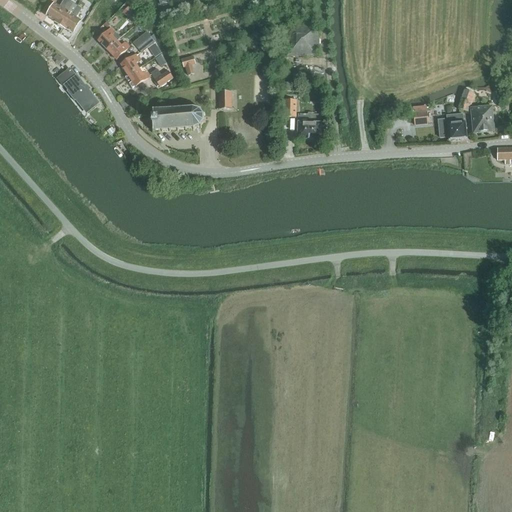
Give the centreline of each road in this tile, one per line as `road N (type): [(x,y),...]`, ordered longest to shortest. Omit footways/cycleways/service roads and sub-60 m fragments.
road 1 (tertiary): [(511,144),(235,175),(181,170),(144,150),(85,67),(0,1)]
road 2 (unclassified): [(511,255),(335,256),(183,275),(140,270),(92,249),(0,149)]
